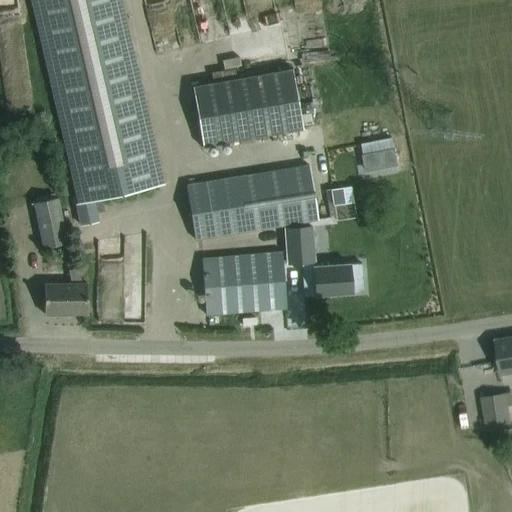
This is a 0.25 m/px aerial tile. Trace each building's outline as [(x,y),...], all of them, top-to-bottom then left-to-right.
[(162,183),(121,5),(119,0),(31,0),(78,203),(75,204),(80,225),(96,221),(91,199),(162,183)] [(205,0),(209,23),(232,19),(229,0),(205,0)] [(191,87),(202,152),(303,134),(291,69),(191,87)] [(390,136),(359,142),(364,168),(395,162),(390,136)] [(308,165),(185,185),(194,239),(317,220),(308,165)] [(341,188),(329,190),(332,205),(343,203),(341,188)] [(57,198),(33,202),(41,247),(65,242),(57,198)] [(151,215),(136,216),(138,283),(154,283),(151,215)] [(311,226),(284,228),(286,263),(300,262),(303,296),(315,295),(363,292),(361,263),(349,264),(314,266),(314,262),(311,226)] [(281,252),(201,258),(205,314),(285,308),(284,289),(283,275),(281,252)] [(87,314),(87,294),(87,283),(82,283),(78,267),(68,270),(71,283),(43,284),(44,314),(87,314)] [(511,338),(497,341),(502,373),(511,371),(511,338)] [(485,433),(511,428),(508,406),(511,405),(511,391),(479,397),(485,433)]
